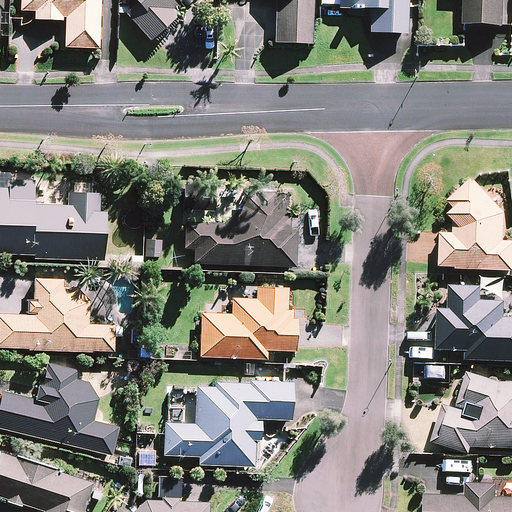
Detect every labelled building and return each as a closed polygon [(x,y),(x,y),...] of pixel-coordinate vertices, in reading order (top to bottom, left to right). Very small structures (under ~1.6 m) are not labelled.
[(24,0),(24,15),(37,15),(37,24),(65,25),(65,21),(68,22),(67,52),(102,53),(103,0),(24,0)] [(131,0),(139,8),(128,18),(153,45),(182,20),(176,13),(183,7),(185,10),(196,0),(131,0)] [(278,0),(277,47),(315,48),(316,0),(278,0)] [(372,36),(410,37),(411,0),(342,0),(342,12),(373,13),(372,36)] [(506,29),(507,0),(466,0),(466,30),(506,31),(506,29)] [(450,220),(457,227),(456,239),(443,239),(442,272),(458,273),(458,275),(511,276),(511,246),(506,246),(507,217),(476,183),(450,207),(457,214),(450,220)] [(0,258),(37,259),(37,263),(106,265),(107,216),(103,216),(103,198),(71,197),(70,210),(36,209),(37,185),(11,184),(11,192),(0,191),(0,258)] [(189,214),(217,215),(218,191),(190,191),(189,214)] [(196,253),(196,267),(298,270),(299,235),(292,234),(293,221),(289,221),(290,197),(251,196),(227,227),(187,226),(187,253),(196,253)] [(149,260),(164,260),(164,244),(149,244),(149,260)] [(0,318),(0,351),(116,355),(117,329),(91,328),(91,306),(79,291),(65,291),(66,283),(36,282),(36,304),(39,304),(39,306),(31,306),(31,317),(38,317),(38,319),(0,318)] [(467,366),(511,366),(511,323),(507,323),(508,307),(484,306),(484,291),(452,290),(451,314),(440,314),(439,356),(468,356),(467,366)] [(203,317),(202,360),(270,362),(270,354),(298,355),(299,323),(294,322),(295,314),(290,313),(291,292),(259,291),(258,303),(235,302),(234,318),(203,317)] [(6,395),(0,418),(0,431),(113,459),(120,431),(96,425),(101,403),(91,386),(79,383),(81,374),(51,367),(45,390),(40,389),(37,403),(6,395)] [(446,409),(435,447),(472,459),(474,452),(511,453),(511,387),(501,387),(470,378),(460,410),(468,413),(467,416),(446,409)] [(259,423),(294,424),(295,386),(252,384),(252,387),(218,386),(218,391),(198,391),(197,428),(167,426),(166,459),(201,460),(201,469),(258,471),(258,444),(263,444),(264,425),(259,425),(259,423)] [(0,500),(9,503),(8,506),(24,511),(25,509),(35,511),(87,511),(95,487),(59,475),(60,473),(19,459),(18,462),(1,457),(0,460),(0,500)] [(511,511),(511,502),(499,502),(500,488),(468,487),(468,500),(427,499),(426,511),(511,511)] [(211,511),(212,506),(183,505),(183,501),(164,501),(164,505),(148,504),(139,511),(211,511)]
